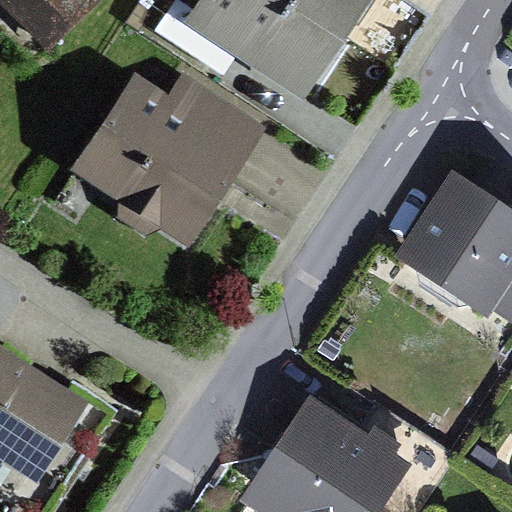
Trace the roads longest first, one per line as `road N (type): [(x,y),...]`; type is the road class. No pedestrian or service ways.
road 1 (residential): [(440,89),(228,408)]
road 2 (residential): [(228,408),(0,259)]
road 3 (residential): [(228,408),(159,511)]
